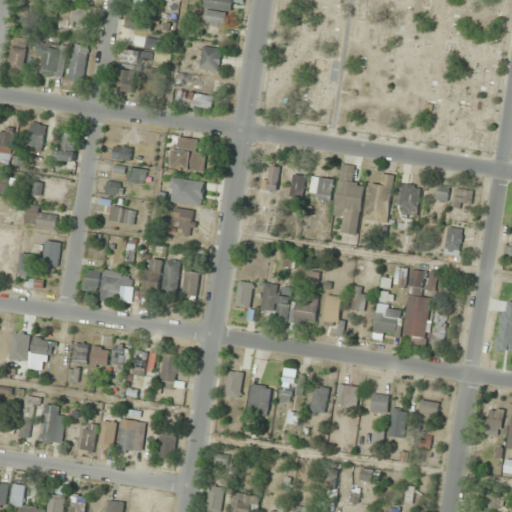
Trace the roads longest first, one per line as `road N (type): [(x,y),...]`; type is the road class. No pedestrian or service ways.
road 1 (residential): [(511,172),(0,93)]
road 2 (residential): [(187,511),(265,0)]
road 3 (residential): [(511,379),(0,301)]
road 4 (residential): [(450,511),(511,103)]
road 5 (residential): [(68,314),(113,0)]
road 6 (residential): [(194,485),(0,459)]
